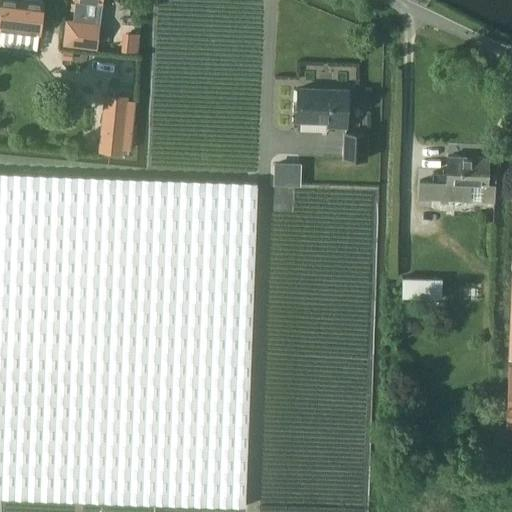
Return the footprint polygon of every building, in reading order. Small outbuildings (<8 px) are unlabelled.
[(0,44),(37,49),(43,2),(26,0),(3,0),(1,26),(0,26),(0,44)] [(101,14),(102,0),(76,0),(75,11),(74,10),(71,33),(96,36),(100,14),(101,14)] [(118,58),(117,70),(134,71),(135,60),(118,58)] [(348,126),(348,124),(347,90),(299,90),(300,121),(332,121),(332,126),(343,126),(348,126)] [(104,95),(98,150),(120,152),(121,147),(129,148),(134,103),(124,102),(125,97),(104,95)] [(367,132),(343,131),(343,157),(343,159),(343,160),(367,160),(367,132)] [(275,184),(302,184),(303,158),(275,158),(275,184)] [(489,174),(489,173),(490,158),(448,158),(448,174),(434,174),(434,183),(421,183),(421,201),(472,201),(472,188),(485,189),(485,202),(496,202),(497,175),(489,174)] [(0,497),(244,507),(258,182),(0,172),(0,497)] [(442,299),(443,277),(402,277),(401,298),(442,299)]
